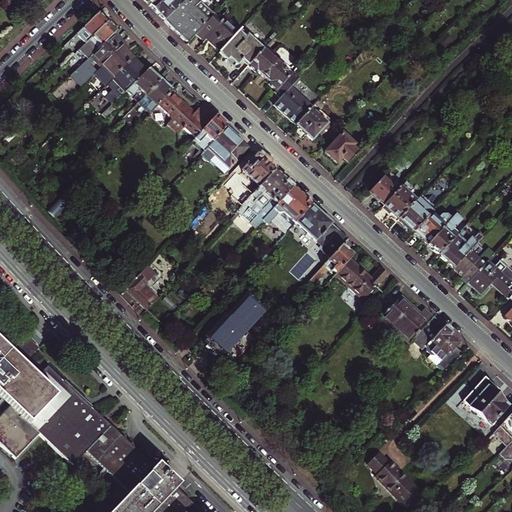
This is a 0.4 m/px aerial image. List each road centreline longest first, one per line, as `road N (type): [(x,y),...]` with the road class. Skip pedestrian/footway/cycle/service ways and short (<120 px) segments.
road 1 (residential): [(511,365),(121,0)]
road 2 (secondary): [(303,508),(0,201)]
road 3 (secondary): [(0,248),(259,511)]
